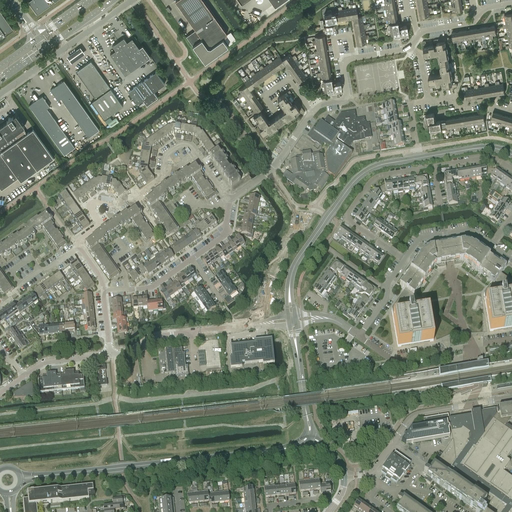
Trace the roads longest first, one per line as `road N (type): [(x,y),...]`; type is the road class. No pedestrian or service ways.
road 1 (tertiary): [(292,320),(295,262),(365,171),(476,148),(511,155)]
road 2 (tertiary): [(43,476),(272,451),(309,434)]
road 3 (residential): [(78,246),(98,227),(89,206),(123,206),(162,177),(166,154),(179,146),(189,146),(229,197)]
road 4 (residential): [(111,355),(160,336),(292,320)]
road 5 (residential): [(404,260),(345,218),(369,181),(433,165)]
road 6 (unclassified): [(0,94),(132,0)]
road 7 (tertiary): [(392,443),(420,413),(511,398)]
road 8 (residential): [(229,197),(270,170),(312,112)]
